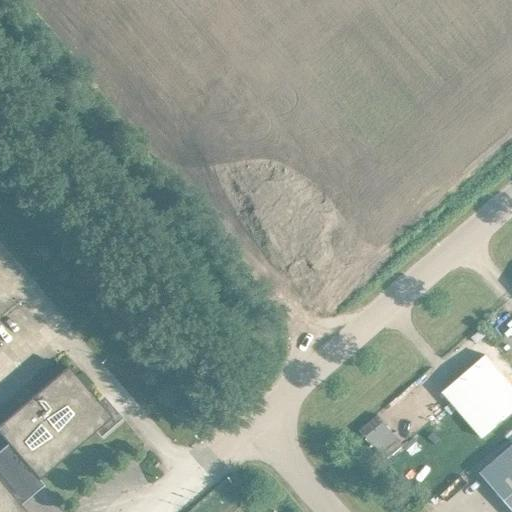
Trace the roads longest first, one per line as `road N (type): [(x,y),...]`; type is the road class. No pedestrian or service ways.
road 1 (unclassified): [(511,195),(364,316),(265,413)]
road 2 (unknown): [(177,483),(46,316)]
road 3 (unclassified): [(140,511),(265,413)]
road 4 (unclassified): [(265,413),(284,450),(337,511)]
